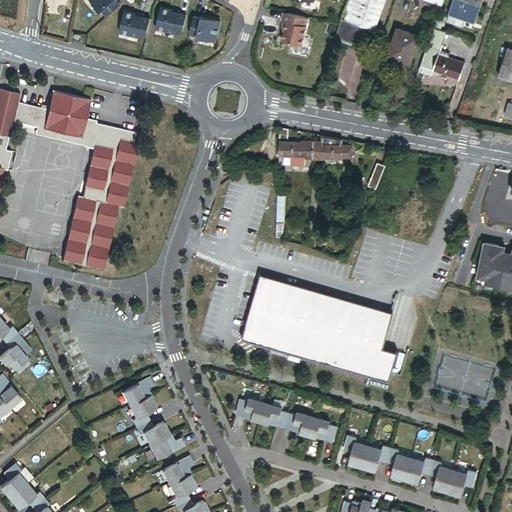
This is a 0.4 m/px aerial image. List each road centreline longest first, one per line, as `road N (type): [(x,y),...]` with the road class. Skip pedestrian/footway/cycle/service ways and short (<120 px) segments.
road 1 (residential): [(206,166),(164,296),(175,356),(224,455)]
road 2 (tertiary): [(256,106),(511,155)]
road 3 (residential): [(224,455),(276,455),(465,511)]
road 4 (tertiary): [(28,50),(197,94)]
